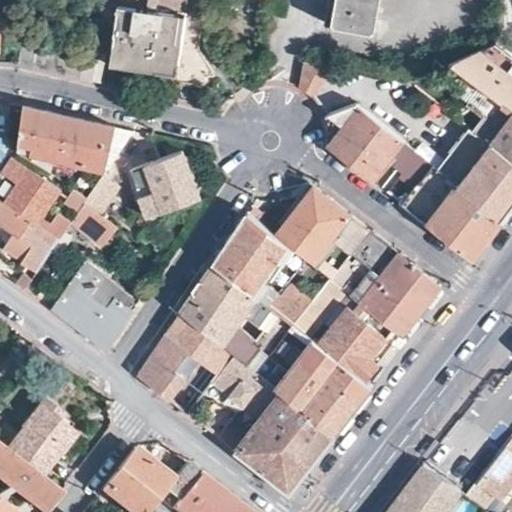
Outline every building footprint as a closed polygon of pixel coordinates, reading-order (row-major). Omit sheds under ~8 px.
[(117,0),(110,62),(219,78),(198,37),(203,8),(204,0),(117,0)] [(328,0),(324,21),(376,30),(381,0),(328,0)] [(511,0),(501,0),(496,38),(511,50),(511,0)] [(79,75),(83,46),(22,32),(19,61),(79,75)] [(511,50),(496,38),(449,60),(464,71),(505,103),(511,108),(511,50)] [(79,75),(99,80),(103,51),(83,46),(79,75)] [(311,95),(332,71),(336,65),(304,58),(300,86),(307,91),(311,95)] [(511,108),(505,103),(464,71),(453,87),(469,99),(467,102),(483,114),(473,128),(511,157),(511,108)] [(329,144),(371,176),(391,150),(402,137),(354,100),(325,114),(328,126),(329,144)] [(70,114),(23,103),(17,150),(49,172),(57,160),(105,171),(107,168),(134,128),(118,125),(70,114)] [(467,122),(435,163),(459,182),(504,217),(511,206),(511,157),(473,128),(467,122)] [(391,150),(423,176),(434,162),(402,137),(391,150)] [(201,196),(182,148),(127,170),(132,186),(137,185),(148,216),(201,196)] [(0,174),(15,185),(4,200),(39,222),(61,188),(11,155),(0,171),(0,174)] [(423,176),(403,201),(429,221),(459,182),(435,163),(434,162),(423,176)] [(105,171),(88,197),(83,205),(99,216),(119,186),(121,178),(107,168),(105,171)] [(459,182),(429,221),(473,256),(487,239),(504,217),(459,182)] [(315,183),(276,232),(307,256),(332,276),(370,226),(315,183)] [(4,200),(0,196),(0,221),(14,231),(32,243),(23,258),(39,269),(61,237),(39,222),(4,200)] [(100,249),(115,227),(99,216),(83,205),(68,226),(100,249)] [(276,232),(248,210),(232,235),(215,260),(283,313),(296,323),(315,298),(293,282),(282,295),(278,292),(307,256),(276,232)] [(402,251),(370,226),(332,276),(355,294),(402,331),(419,310),(441,282),(402,251)] [(32,243),(14,231),(5,245),(23,258),(32,243)] [(283,313),(215,260),(197,287),(182,310),(248,360),(283,313)] [(105,349),(133,309),(129,306),(131,302),(104,281),(107,276),(88,261),(52,307),(65,317),(105,349)] [(28,272),(20,282),(27,287),(34,276),(28,272)] [(392,343),(402,331),(355,294),(319,341),(368,379),(384,357),(389,351),(381,346),(387,339),(392,343)] [(337,430),(248,360),(182,310),(158,343),(139,371),(181,404),(190,411),(213,378),(243,402),(237,411),(254,423),(249,431),(232,418),(219,433),(238,448),(290,489),(311,463),(337,430)] [(319,341),(296,323),(283,313),(248,360),(337,430),(352,411),(373,384),(368,379),(319,341)] [(0,427),(0,442),(41,472),(54,455),(56,454),(74,431),(57,418),(61,413),(42,398),(22,423),(23,424),(17,433),(4,422),(0,427)] [(466,494),(484,508),(511,472),(511,445),(507,441),(466,494)] [(0,442),(0,474),(47,509),(63,489),(41,472),(0,442)] [(144,511),(159,494),(173,477),(134,446),(103,487),(135,511),(144,511)] [(254,511),(231,494),(186,459),(173,477),(159,494),(182,511),(254,511)] [(441,511),(460,489),(424,461),(394,500),(384,511),(441,511)] [(0,511),(13,511),(0,502),(0,511)]
